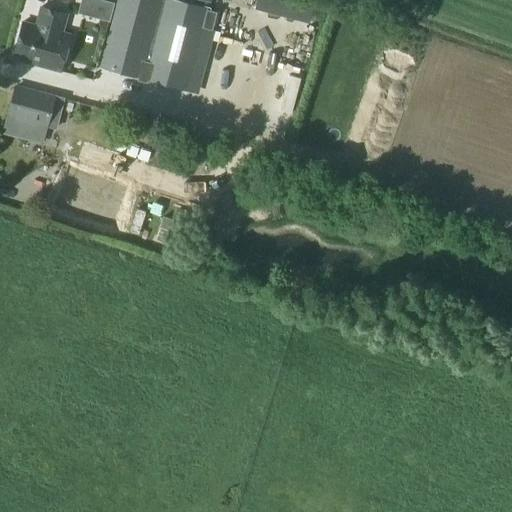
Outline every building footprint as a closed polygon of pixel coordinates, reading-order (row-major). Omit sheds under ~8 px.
[(177,0),(117,0),(99,69),(197,94),(219,11),(177,0)] [(254,0),(253,6),(305,19),(309,0),(254,0)] [(24,23),(14,59),(59,72),(70,36),(62,34),(67,15),(41,8),(36,26),(24,23)] [(16,88),(5,133),(27,139),(32,122),(55,128),(63,98),(17,87),(16,88)] [(137,141),(153,139),(151,122),(135,124),(137,141)] [(67,189),(62,207),(75,211),(109,222),(115,205),(119,192),(86,181),(72,176),(67,189)]
